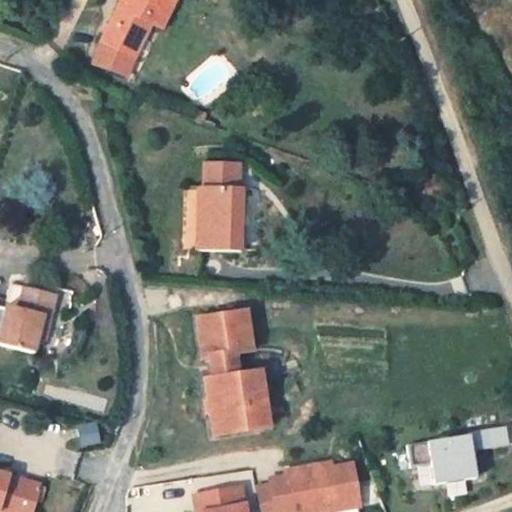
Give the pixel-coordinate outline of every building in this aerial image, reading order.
[(125,0),(116,20),(108,17),(101,32),(94,48),(90,64),(89,66),(129,85),(135,67),(152,30),(163,35),(178,0),(125,0)] [(115,0),(108,17),(116,20),(125,0),(115,0)] [(199,250),(241,251),(243,188),(237,187),(238,163),(204,162),(203,187),(199,187),(199,250)] [(10,283),(3,309),(0,322),(0,344),(34,353),(38,338),(45,339),(55,296),(10,283)] [(244,313),(197,319),(203,359),(209,358),(212,379),(204,380),(214,436),(268,427),(259,372),(240,376),(237,355),(251,353),(244,313)] [(467,438),(406,447),(409,469),(429,466),(432,487),(475,480),(471,453),(507,448),(504,429),(467,435),(467,438)] [(285,478),(269,481),(270,487),(274,511),(338,511),(359,508),(351,466),(330,470),(320,472),(319,467),(284,473),(285,478)] [(0,511),(32,511),(41,485),(0,473),(0,511)] [(274,511),(270,487),(255,489),(259,511),(274,511)] [(244,511),(241,493),(194,501),(195,511),(244,511)]
